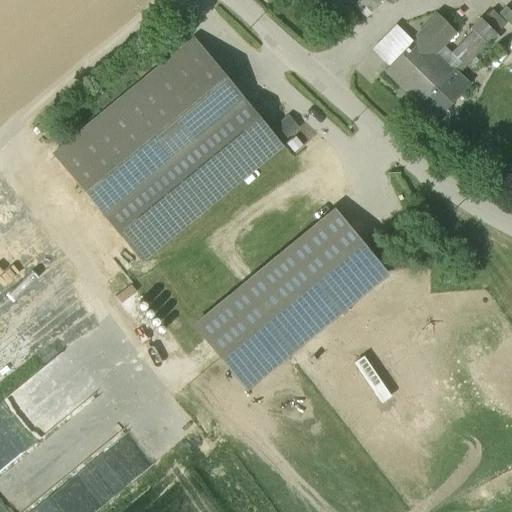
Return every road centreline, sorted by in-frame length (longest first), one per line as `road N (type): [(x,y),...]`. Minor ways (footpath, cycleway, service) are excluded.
road 1 (residential): [(511,225),(434,177),(231,0)]
road 2 (track): [(0,132),(160,0)]
